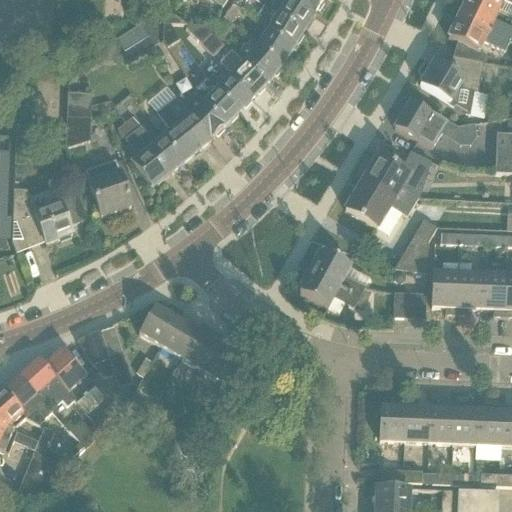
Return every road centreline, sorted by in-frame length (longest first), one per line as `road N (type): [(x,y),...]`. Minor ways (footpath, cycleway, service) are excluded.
road 1 (tertiary): [(184,260),(263,191),(331,106),(387,0)]
road 2 (tertiary): [(0,346),(127,298),(184,260)]
road 3 (unclassified): [(511,368),(330,359)]
road 4 (unclassified): [(330,359),(241,313),(184,260)]
road 5 (unclassified): [(326,511),(330,359)]
